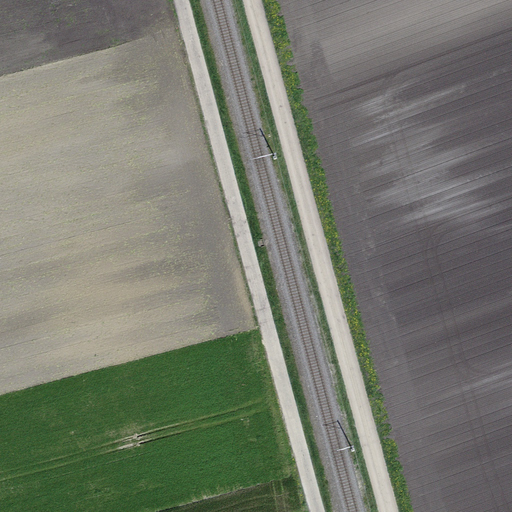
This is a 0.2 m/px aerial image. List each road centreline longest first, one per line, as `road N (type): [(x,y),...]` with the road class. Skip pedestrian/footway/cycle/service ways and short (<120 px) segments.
road 1 (track): [(388,511),(252,0)]
road 2 (track): [(316,511),(181,0)]
